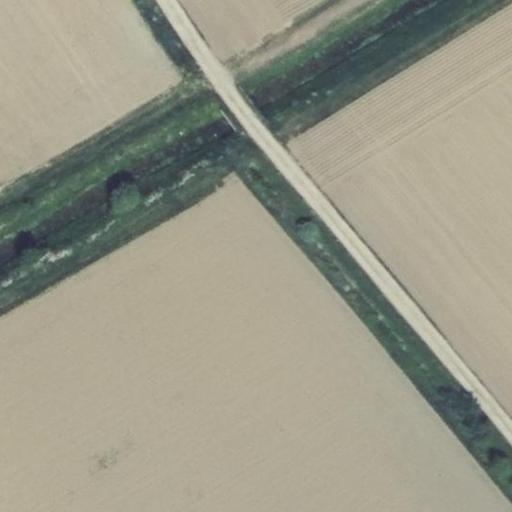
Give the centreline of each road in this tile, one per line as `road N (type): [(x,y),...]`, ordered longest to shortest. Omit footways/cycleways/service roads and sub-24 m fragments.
road 1 (unclassified): [(266,141),(511,435)]
road 2 (track): [(165,0),(266,141)]
